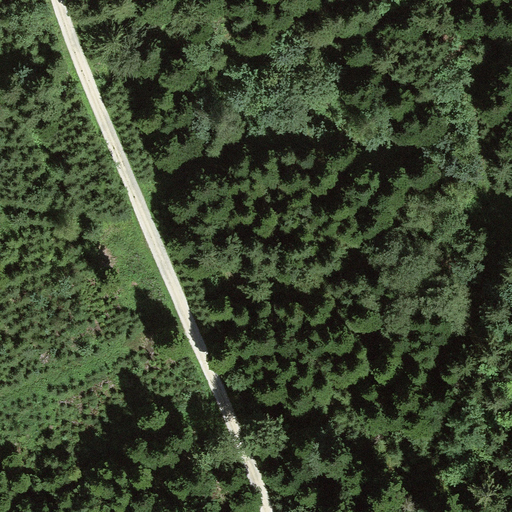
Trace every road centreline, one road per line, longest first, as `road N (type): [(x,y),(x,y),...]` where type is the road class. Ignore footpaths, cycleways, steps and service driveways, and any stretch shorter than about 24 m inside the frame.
road 1 (track): [(267,511),(256,467),(137,208),(60,0)]
road 2 (track): [(304,511),(432,377),(511,229)]
